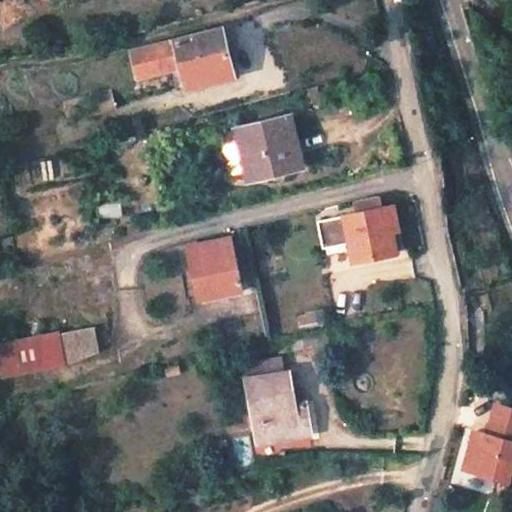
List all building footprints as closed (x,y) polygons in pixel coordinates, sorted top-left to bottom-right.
[(218,29),(130,53),(136,78),(177,66),(182,83),(229,71),(218,29)] [(109,92),(68,104),(72,121),(114,109),(109,92)] [(291,115),(237,129),(250,181),(304,168),(291,115)] [(360,214),(318,222),(324,250),(351,244),(355,262),(398,253),(393,226),(400,224),(396,206),(382,209),(380,197),(357,202),(360,214)] [(121,200),(96,203),(98,219),(123,216),(121,200)] [(183,247),(186,262),(193,295),(219,290),(237,286),(230,252),(227,238),(183,247)] [(195,300),(220,295),(219,290),(193,295),(195,300)] [(480,317),(465,317),(466,338),(481,336),(480,317)] [(23,331),(0,335),(0,374),(2,375),(3,378),(66,364),(66,360),(97,351),(94,329),(60,335),(59,332),(25,339),(23,331)] [(240,364),(243,379),(254,442),(294,435),(307,433),(301,402),(288,404),(283,373),(279,373),(277,358),(240,364)] [(511,411),(494,406),(484,439),(471,435),(461,471),(490,479),(500,443),(511,446),(511,411)] [(511,452),(511,446),(500,443),(490,479),(502,483),(511,452)]
